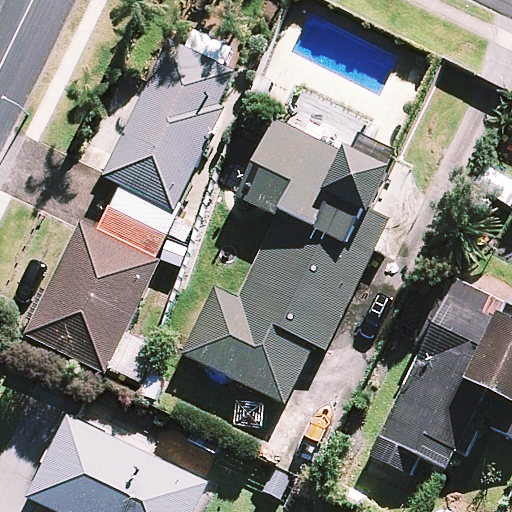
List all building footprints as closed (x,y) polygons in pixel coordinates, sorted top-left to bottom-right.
[(104,180),(121,188),(177,215),(227,111),(220,107),(237,73),(170,41),(104,180)] [(389,175),(279,122),(240,202),(281,221),(243,301),(218,289),(185,357),(286,405),(315,345),(326,351),(386,224),(370,216),(389,175)] [(111,209),(169,236),(179,215),(177,215),(121,188),(111,209)] [(157,261),(169,236),(111,209),(99,233),(157,261)] [(28,338),(107,376),(162,263),(157,261),(99,233),(82,225),(28,338)] [(505,308),(456,284),(373,458),(411,476),(419,458),(450,472),(474,421),(511,438),(511,322),(501,317),(505,308)] [(70,417),(30,501),(53,511),(195,511),(209,484),(70,417)]
